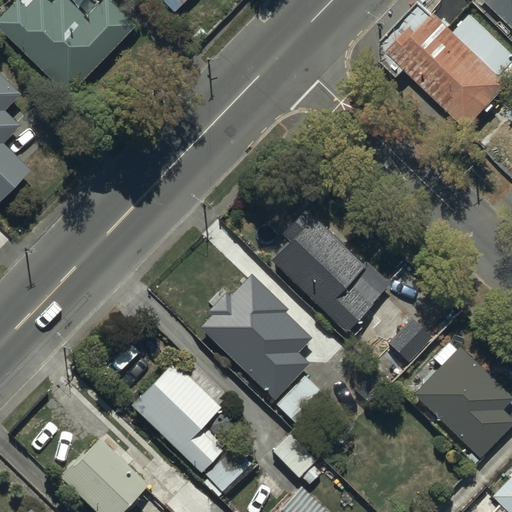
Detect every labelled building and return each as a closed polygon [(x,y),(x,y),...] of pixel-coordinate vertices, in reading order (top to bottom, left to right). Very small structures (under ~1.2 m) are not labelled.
[(17,0),(11,0),(0,12),(0,31),(61,94),(132,25),(108,0),(98,0),(83,15),(68,0),(50,0),(50,1),(49,0),(28,0),(23,5),(17,0)] [(435,10),(432,13),(418,0),(380,39),(382,62),(395,75),(405,65),(466,125),(511,78),(511,51),(471,11),(454,28),(435,10)] [(511,0),(487,0),(511,25),(511,0)] [(0,198),(31,165),(2,138),(19,121),(4,108),(23,88),(0,66),(0,198)] [(287,238),(267,258),(342,333),(388,287),(305,204),(279,230),(287,238)] [(240,290),(198,331),(268,403),(299,372),(277,349),(300,326),(282,307),(277,312),(263,298),(255,305),(240,290)] [(407,317),(385,344),(408,363),(430,336),(407,317)] [(439,362),(410,392),(478,459),(511,422),(511,421),(500,410),(511,400),(448,340),(432,357),(439,362)] [(225,439),(228,435),(236,427),(171,363),(130,404),(197,470),(199,468),(220,490),(249,464),(225,439)] [(300,378),(275,407),(296,426),(273,453),(298,474),(346,418),(300,378)] [(101,428),(55,477),(92,511),(122,511),(148,486),(129,468),(135,460),(101,428)] [(511,511),(511,472),(489,496),(506,511),(505,511),(511,511)] [(189,476),(164,504),(172,511),(218,511),(223,507),(189,476)] [(332,511),(302,483),(274,511),(332,511)]
